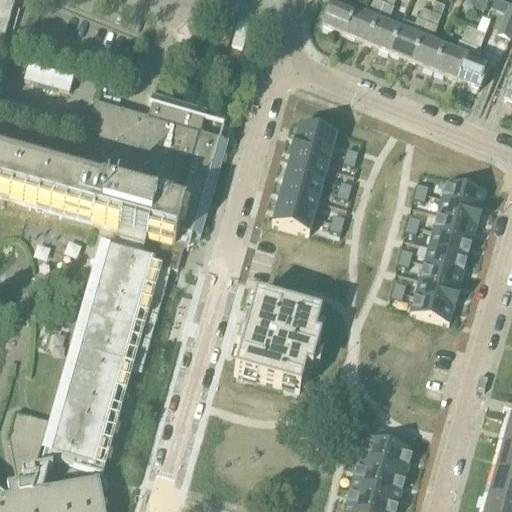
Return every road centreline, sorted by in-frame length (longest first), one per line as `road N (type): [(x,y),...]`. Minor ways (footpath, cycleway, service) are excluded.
road 1 (residential): [(154,511),(276,64)]
road 2 (residential): [(437,511),(511,232)]
road 3 (residential): [(511,161),(276,64)]
